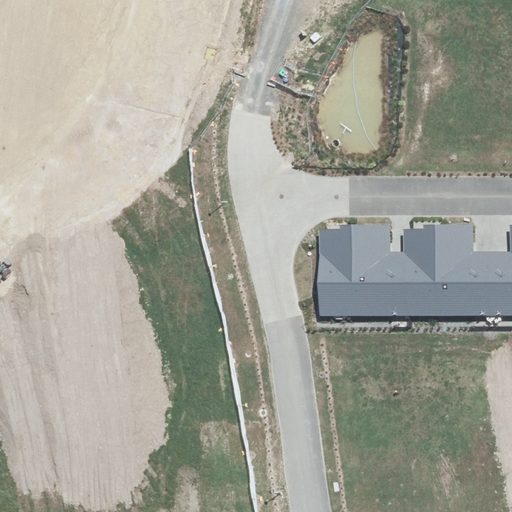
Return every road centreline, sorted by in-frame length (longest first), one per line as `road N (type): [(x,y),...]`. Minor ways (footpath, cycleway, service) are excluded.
road 1 (residential): [(256,78),(219,28),(190,17),(0,9)]
road 2 (residential): [(277,310),(117,306),(0,315)]
road 3 (residential): [(511,183),(258,185)]
road 4 (residential): [(277,310),(308,511)]
road 5 (residential): [(258,185),(277,310)]
